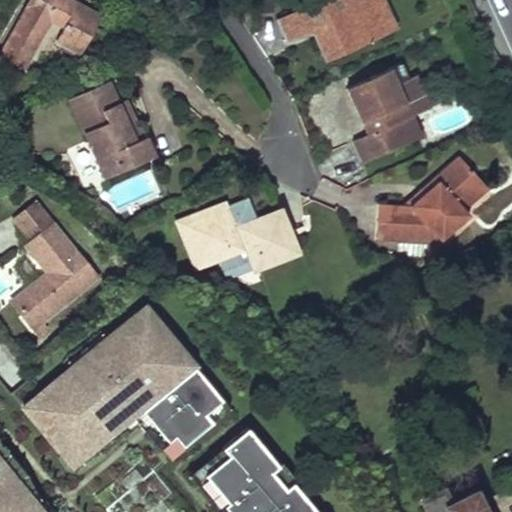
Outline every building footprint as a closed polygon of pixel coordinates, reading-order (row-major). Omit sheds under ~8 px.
[(51,20),(66,28),(59,39),(81,51),(98,18),(72,4),(73,1),(71,0),(31,0),(1,55),(25,68),(51,20)] [(72,4),(98,18),(101,14),(75,0),(73,0),(73,1),(72,4)] [(314,36),(326,60),(383,34),(366,0),(321,0),(276,21),(286,42),(312,30),(317,28),(319,34),(314,36)] [(366,0),(383,34),(396,28),(383,0),(366,0)] [(79,55),(81,51),(59,39),(57,44),(79,55)] [(431,107),(416,75),(408,79),(397,84),(390,68),(345,89),(367,135),(352,142),(362,164),(401,146),(391,125),(412,116),(431,107)] [(154,156),(145,137),(142,138),(135,141),(118,102),(108,81),(69,99),(105,178),(154,156)] [(135,141),(142,138),(125,99),(118,102),(135,141)] [(412,116),(391,125),(401,146),(421,137),(412,116)] [(430,258),(431,243),(437,238),(440,241),(469,216),(463,209),(454,198),(477,177),(458,156),(418,191),(422,195),(409,206),(402,206),(378,205),(376,241),(397,242),(396,252),(406,253),(406,257),(430,258)] [(486,188),(477,177),(454,198),(463,209),(486,188)] [(402,206),(409,206),(422,195),(418,191),(402,206)] [(294,252),(279,214),(251,225),(242,200),(217,210),(186,222),(184,229),(196,259),(202,262),(237,248),(241,260),(252,256),(256,267),(294,252)] [(26,246),(47,272),(50,276),(45,281),(42,277),(23,292),(34,306),(36,304),(47,317),(93,280),(82,266),(86,263),(53,223),(26,246)] [(82,266),(93,280),(97,277),(86,263),(82,266)] [(45,281),(50,276),(47,272),(42,277),(45,281)] [(45,319),(47,317),(36,304),(34,306),(45,319)] [(145,310),(15,407),(73,478),(141,416),(164,446),(174,439),(183,450),(228,408),(145,310)] [(224,511),(307,511),(243,428),(215,448),(222,459),(198,478),(224,511)] [(40,511),(0,462),(0,511),(40,511)] [(482,511),(473,492),(447,505),(440,492),(423,500),(428,511),(482,511)]
